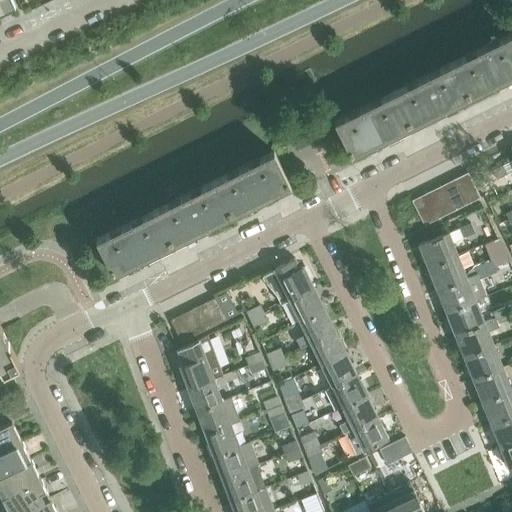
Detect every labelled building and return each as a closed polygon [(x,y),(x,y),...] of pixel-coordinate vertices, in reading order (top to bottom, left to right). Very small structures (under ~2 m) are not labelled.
[(0,0),(0,14),(16,7),(12,0),(0,0)] [(511,77),(511,33),(453,63),(471,98),(511,77)] [(411,127),(471,98),(453,63),(394,92),(411,127)] [(411,127),(394,92),(335,121),(352,156),(411,127)] [(291,187),(274,152),(215,181),(232,216),(291,187)] [(511,160),(492,171),(496,180),(511,172),(511,160)] [(481,197),(469,172),(455,179),(467,204),(481,197)] [(467,204),(455,179),(441,185),(453,211),(467,204)] [(173,245),(232,216),(215,181),(156,210),(173,245)] [(453,211),(441,185),(426,192),(439,218),(453,211)] [(439,218),(426,192),(412,199),(425,225),(439,218)] [(173,245),(156,210),(96,239),(114,274),(173,245)] [(458,254),(453,242),(475,233),(471,223),(418,244),(427,266),(458,254)] [(467,277),(458,254),(427,266),(436,289),(467,277)] [(314,287),(304,265),(300,267),(295,258),(275,268),(275,269),(263,275),(264,279),(276,294),(281,304),(290,299),(314,287)] [(497,271),(495,266),(493,260),(483,264),(487,276),(497,271)] [(436,289),(446,311),(476,299),(486,295),(480,278),(487,276),(483,264),(468,270),(470,275),(467,277),(436,289)] [(325,308),(314,287),(290,299),(301,321),(325,308)] [(229,319),(217,297),(205,303),(217,324),(229,319)] [(485,321),(476,299),(446,311),(455,334),(485,321)] [(217,324),(205,303),(193,309),(205,330),(217,324)] [(264,312),(260,304),(246,311),(250,320),(264,312)] [(511,317),(511,308),(511,305),(502,308),(506,320),(511,317)] [(335,330),(325,308),(301,321),(311,342),(335,330)] [(494,344),(489,331),(499,327),(498,323),(506,320),(502,308),(493,312),(495,318),(485,321),(455,334),(464,356),(494,344)] [(205,330),(193,309),(182,314),(193,336),(205,330)] [(268,321),(264,312),(250,320),(254,328),(268,321)] [(193,336),(182,314),(170,320),(181,342),(193,336)] [(0,390),(16,380),(10,368),(20,364),(0,323),(0,390)] [(346,351),(335,330),(311,342),(322,363),(346,351)] [(223,375),(208,334),(178,349),(184,364),(180,365),(188,387),(214,378),(223,375)] [(503,366),(494,344),(464,356),(473,379),(503,366)] [(283,355),(280,348),(266,354),(269,362),(283,355)] [(263,360),(259,351),(245,357),(248,365),(263,360)] [(357,373),(346,351),(322,363),(332,385),(357,373)] [(287,364),(283,355),(269,362),(272,370),(287,364)] [(266,369),(263,360),(248,365),(252,375),(266,369)] [(511,388),(503,366),(473,379),(482,401),(511,388)] [(367,394),(357,373),(332,385),(325,389),(336,410),(343,407),(367,394)] [(293,376),(277,383),(278,384),(280,389),(295,383),(293,376)] [(222,399),(214,378),(188,387),(197,409),(222,399)] [(491,424),(511,415),(511,388),(482,401),(491,424)] [(301,399),(298,392),(283,397),(287,406),(301,399)] [(378,416),(367,394),(343,407),(353,428),(378,416)] [(0,449),(22,439),(6,407),(0,395),(0,449)] [(238,419),(229,396),(222,399),(197,409),(205,432),(238,419)] [(281,404),(277,396),(262,401),(266,409),(281,404)] [(305,409),(301,399),(287,406),(290,414),(305,409)] [(284,413),(281,404),(266,409),(270,418),(284,413)] [(511,441),(511,415),(491,424),(500,446),(511,441)] [(344,432),(355,454),(389,437),(378,416),(353,428),(344,432)] [(239,445),(235,434),(243,430),(238,419),(205,432),(214,454),(239,445)] [(319,443),(314,431),(299,437),(304,449),(319,443)] [(413,451),(405,436),(379,449),(387,465),(413,451)] [(0,474),(31,459),(22,439),(0,449),(0,474)] [(299,448),(295,440),(280,446),(284,454),(299,448)] [(511,441),(500,446),(509,468),(511,468),(511,469),(511,441)] [(323,453),(319,443),(304,449),(309,459),(323,453)] [(247,467),(239,445),(214,454),(222,476),(247,467)] [(303,457),(299,448),(284,454),(288,463),(303,457)] [(371,467),(365,456),(347,465),(353,477),(371,467)] [(0,493),(2,497),(41,478),(31,459),(0,474),(0,493)] [(265,486),(261,475),(257,463),(247,467),(222,476),(230,499),(265,486)] [(307,470),(297,474),(300,482),(304,484),(312,481),(307,470)] [(333,490),(326,476),(317,480),(324,494),(333,490)] [(9,511),(20,511),(50,497),(41,478),(2,497),(9,511)] [(425,511),(410,481),(388,492),(398,511),(425,511)] [(263,511),(274,508),(265,486),(230,499),(235,511),(263,511)] [(398,511),(388,492),(367,502),(370,509),(372,511),(398,511)] [(322,511),(315,493),(301,499),(306,511),(322,511)] [(57,511),(50,497),(20,511),(57,511)]
